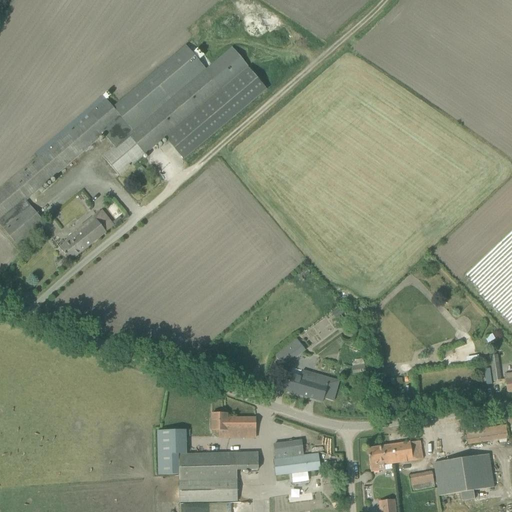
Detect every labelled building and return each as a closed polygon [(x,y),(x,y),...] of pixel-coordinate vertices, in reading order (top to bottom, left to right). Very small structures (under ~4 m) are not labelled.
[(266,90),(247,68),(230,48),(258,25),(236,0),(138,0),(70,58),(101,95),(98,97),(101,101),(42,150),(44,153),(0,189),(0,226),(17,247),(28,238),(30,241),(36,236),(34,233),(46,224),(26,201),(104,135),(114,147),(102,156),(119,176),(165,138),(183,160),(266,90)] [(59,248),(70,261),(112,227),(99,211),(66,239),(68,241),(59,248)] [(495,340),(492,334),(485,338),(488,343),(495,340)] [(295,358),(305,350),(297,340),(287,347),(295,358)] [(498,355),(491,356),(494,381),(502,380),(498,355)] [(428,357),(418,359),(419,367),(430,366),(428,357)] [(365,372),(364,359),(352,360),(353,373),(365,372)] [(290,375),(285,391),(322,402),(323,399),(333,402),(339,381),(303,370),(301,378),(290,375)] [(227,414),(211,414),(211,431),(228,431),(228,437),(255,437),(255,418),(227,418),(227,414)] [(507,437),(506,426),(466,432),(468,444),(507,437)] [(180,504),(238,502),(237,471),(258,470),(258,453),(185,455),(185,430),(157,431),(158,475),(179,475),(180,504)] [(273,460),(276,476),(320,470),(317,454),(303,456),(301,441),(274,445),(275,459),(273,460)] [(367,449),(371,472),(384,470),(383,465),(399,463),(407,462),(423,459),(420,441),(410,443),(410,442),(367,449)] [(434,464),(439,496),(460,493),(461,502),(475,500),(473,491),(494,488),(488,456),(434,464)] [(432,472),(408,476),(411,493),(435,488),(432,472)] [(392,511),(391,501),(378,502),(378,511),(392,511)]
